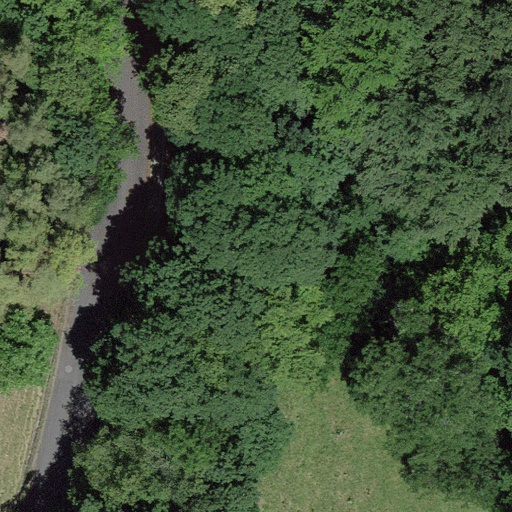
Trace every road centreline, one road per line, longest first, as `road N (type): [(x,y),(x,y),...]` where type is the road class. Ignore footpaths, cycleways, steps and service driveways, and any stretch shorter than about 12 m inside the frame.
road 1 (residential): [(115,236),(101,352),(55,511)]
road 2 (unclassified): [(115,236),(118,0)]
